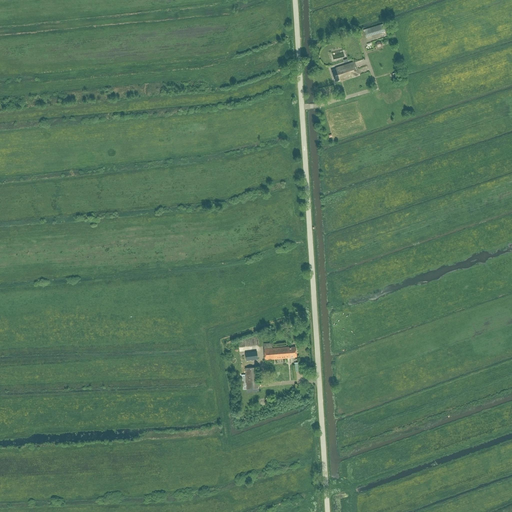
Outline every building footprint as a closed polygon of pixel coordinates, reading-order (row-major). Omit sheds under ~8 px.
[(366,37),(385,31),(383,24),(364,30),(366,37)] [(340,81),(358,75),(354,63),(336,69),(331,71),(335,82),(340,81)] [(272,347),(272,344),(264,345),(264,348),(265,360),(290,358),(290,357),(296,357),(295,346),(289,347),(289,346),(272,347)] [(245,352),(246,361),(258,359),(256,351),(245,352)] [(247,389),(259,388),(258,387),(256,367),(249,367),(245,368),(247,389)] [(306,392),(299,394),(300,400),(308,399),(306,392)]
